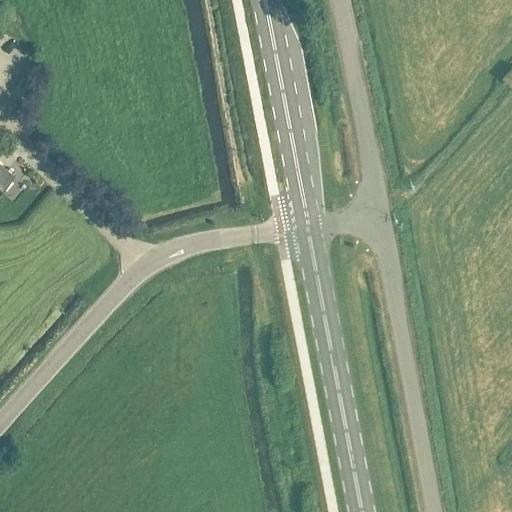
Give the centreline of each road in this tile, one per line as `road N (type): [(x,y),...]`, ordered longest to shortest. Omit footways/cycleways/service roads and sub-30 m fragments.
road 1 (tertiary): [(0,422),(157,257),(223,237),(307,229)]
road 2 (unclassified): [(433,511),(379,216)]
road 3 (secondary): [(361,511),(307,229)]
road 4 (secondary): [(307,229),(263,0)]
road 5 (unclassified): [(379,216),(335,0)]
